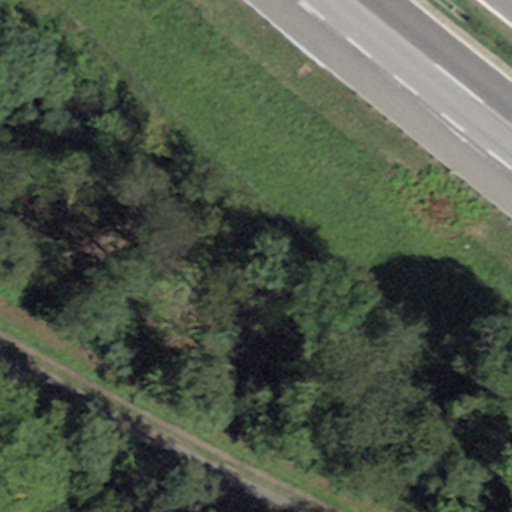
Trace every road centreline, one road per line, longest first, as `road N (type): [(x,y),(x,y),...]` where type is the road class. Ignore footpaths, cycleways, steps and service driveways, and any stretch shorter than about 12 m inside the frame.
road 1 (unclassified): [(0,365),(271,511)]
road 2 (motorway): [(352,0),(511,126)]
